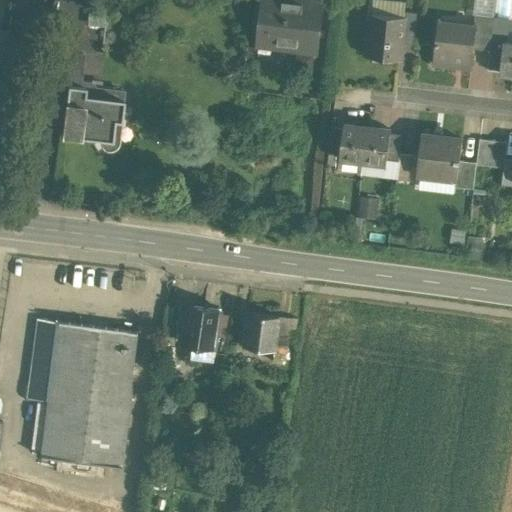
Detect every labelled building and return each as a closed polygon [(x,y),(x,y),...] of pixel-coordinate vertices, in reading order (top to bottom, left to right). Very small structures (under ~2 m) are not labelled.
[(15,0),(11,34),(34,37),(38,0),(15,0)] [(108,0),(101,0),(100,13),(107,13),(108,0)] [(322,2),(308,0),(263,0),(258,44),(316,52),(322,2)] [(477,0),(476,12),(495,16),(498,0),(477,0)] [(417,14),(405,12),(405,18),(406,18),(403,44),(414,45),(417,14)] [(405,18),(372,14),(367,56),(401,60),(403,44),(406,18),(405,18)] [(494,18),(475,15),(475,22),(474,26),(476,27),(474,48),(490,50),(491,49),(492,33),(494,18)] [(475,22),(439,18),(433,65),(471,69),(474,48),(476,27),(474,26),(475,22)] [(506,35),(492,33),(491,49),(503,50),(504,42),(505,43),(506,35)] [(34,37),(11,34),(10,45),(50,50),(51,39),(34,37)] [(511,43),(505,43),(504,42),(503,50),(501,71),(511,72),(511,43)] [(503,50),(491,49),(490,50),(488,70),(501,71),(503,50)] [(84,54),(64,52),(58,103),(65,104),(61,134),(111,140),(113,120),(120,121),(123,92),(80,86),(84,54)] [(367,127),(344,124),(340,153),(340,158),(363,161),(367,127)] [(391,130),(367,127),(363,161),(386,163),(387,159),(390,135),(391,130)] [(343,129),(331,128),(328,152),(340,153),(343,129)] [(462,138),(421,133),(416,173),(455,178),(457,178),(460,160),(462,138)] [(402,137),(390,135),(387,159),(399,161),(400,153),(402,137)] [(508,141),(479,138),(476,162),(476,164),(504,168),(505,158),(506,158),(508,141)] [(412,155),(400,153),(399,161),(397,179),(409,180),(412,155)] [(511,158),(506,158),(505,158),(504,168),(502,183),(511,184),(511,158)] [(476,162),(460,160),(457,178),(455,178),(454,186),(473,189),(476,164),(476,162)] [(220,309),(189,305),(188,316),(185,331),(184,343),(215,348),(216,344),(217,335),(220,315),(220,309)] [(280,315),(248,310),(244,345),(275,349),(277,335),(280,315)] [(185,331),(188,316),(180,315),(178,330),(185,331)] [(220,315),(217,335),(228,337),(231,316),(220,315)] [(137,331),(37,318),(26,400),(46,402),(39,456),(120,466),(137,331)] [(290,336),(277,335),(275,349),(288,351),(290,336)]
